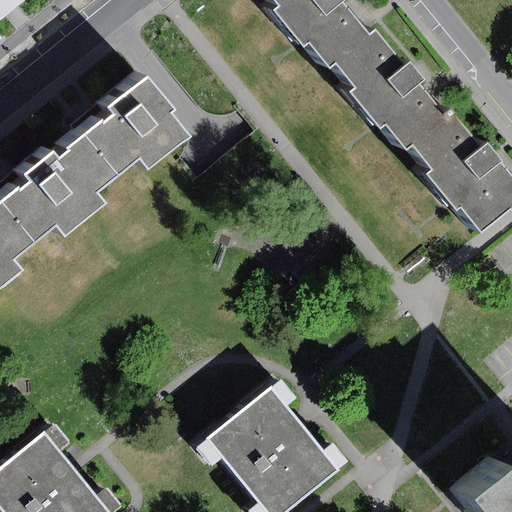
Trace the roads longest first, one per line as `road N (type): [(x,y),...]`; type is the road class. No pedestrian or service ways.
road 1 (residential): [(132,0),(0,106)]
road 2 (residential): [(511,105),(426,0)]
